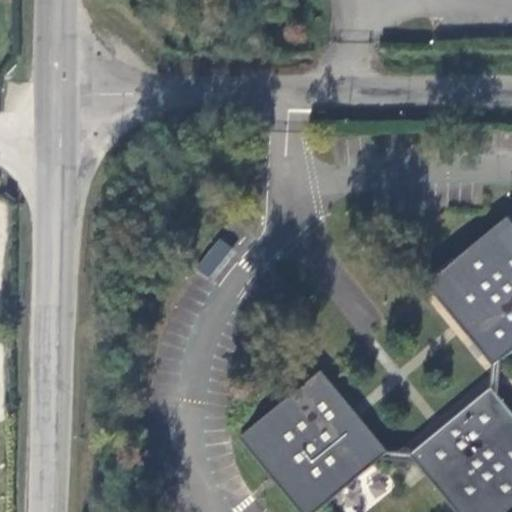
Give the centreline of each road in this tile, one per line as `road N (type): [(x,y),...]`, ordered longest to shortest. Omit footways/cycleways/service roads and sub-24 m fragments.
road 1 (unclassified): [(56,98),(291,90),(511,95)]
road 2 (secondary): [(56,98),(44,511)]
